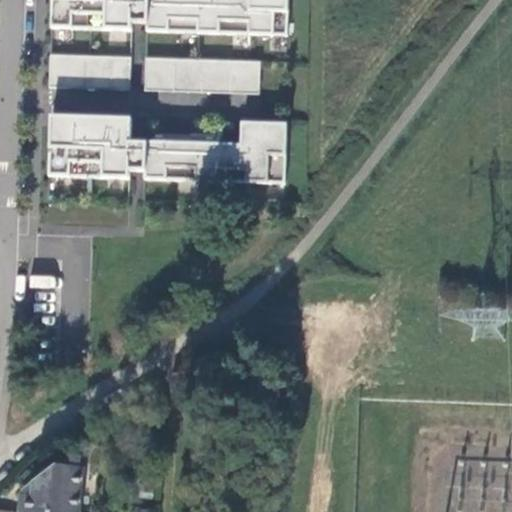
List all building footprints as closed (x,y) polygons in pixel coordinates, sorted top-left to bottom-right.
[(53,0),(52,29),(133,31),(133,23),(148,24),(148,31),(288,36),(289,0),(53,0)] [(132,58),(51,56),(50,88),(131,91),(132,58)] [(261,62),(147,59),(146,91),(261,95),(261,62)] [(132,119),(52,117),(52,126),(51,176),(131,180),(131,172),(146,172),(146,179),(287,184),(288,124),(243,123),(242,145),(147,142),(147,144),(131,143),(132,119)] [(185,382),(185,377),(176,376),(172,376),(170,394),(185,395),(185,382)] [(27,490),(24,511),(86,511),(88,482),(83,482),(84,474),(76,473),(27,490)]
